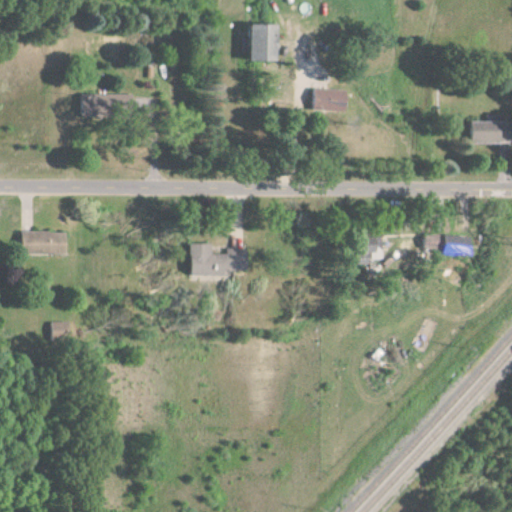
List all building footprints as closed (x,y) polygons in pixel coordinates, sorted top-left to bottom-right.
[(270,25),(243,25),(242,61),(269,62),(270,25)] [(304,111),(337,112),(337,91),(305,90),(304,111)] [(127,94),(77,95),(78,118),(112,118),(112,109),(128,108),(127,94)] [(464,122),(464,143),(505,144),(505,123),(464,122)] [(16,231),(15,254),(59,255),(60,232),(16,231)] [(464,256),(465,238),(433,237),(433,255),(464,256)] [(366,238),(352,238),(351,253),(347,253),(347,264),(365,264),(366,238)] [(184,276),(229,277),(229,255),(205,255),(206,245),(184,245),(184,276)]
